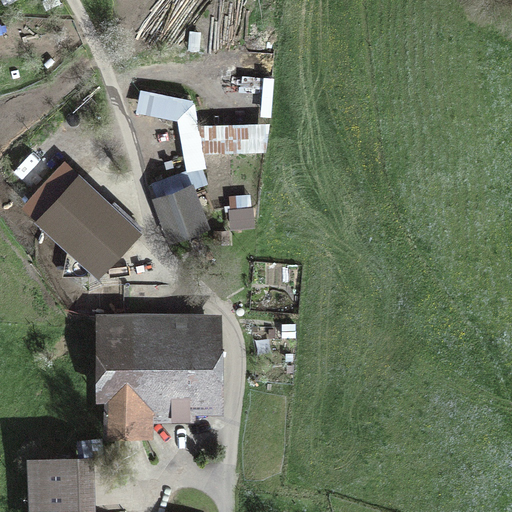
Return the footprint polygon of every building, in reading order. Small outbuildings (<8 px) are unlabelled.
[(271,110),(276,73),(266,72),(261,109),(271,110)] [(269,117),(203,120),(205,150),(270,148),(269,117)] [(193,153),(160,165),(167,184),(159,187),(175,229),(215,215),(193,153)] [(99,280),(138,238),(77,180),(37,222),(99,280)] [(252,224),(251,209),(231,211),(232,226),(252,224)] [(108,397),(108,432),(151,433),(151,418),(174,418),(173,397),(213,396),(212,328),(120,328),(120,316),(101,316),(100,396),(108,397)] [(36,459),(37,511),(80,511),(78,458),(36,459)]
